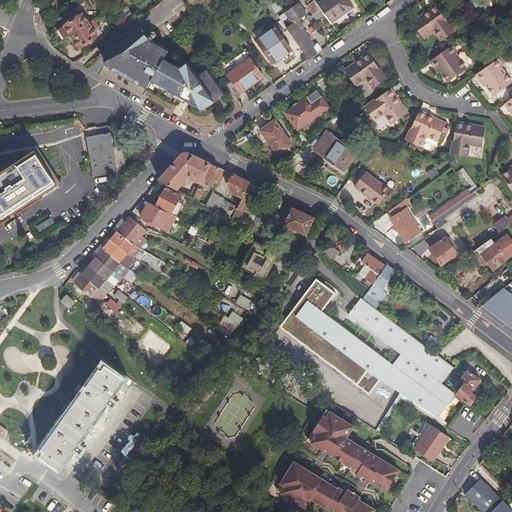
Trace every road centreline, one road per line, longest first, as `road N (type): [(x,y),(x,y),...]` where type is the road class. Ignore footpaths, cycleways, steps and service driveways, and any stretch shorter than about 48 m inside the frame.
road 1 (residential): [(204,149),(332,212),(511,348)]
road 2 (residential): [(176,135),(81,251),(57,269),(0,288)]
road 3 (residential): [(204,149),(379,20)]
road 4 (residential): [(466,102),(437,103),(417,92),(379,20)]
road 5 (residential): [(438,511),(511,405)]
